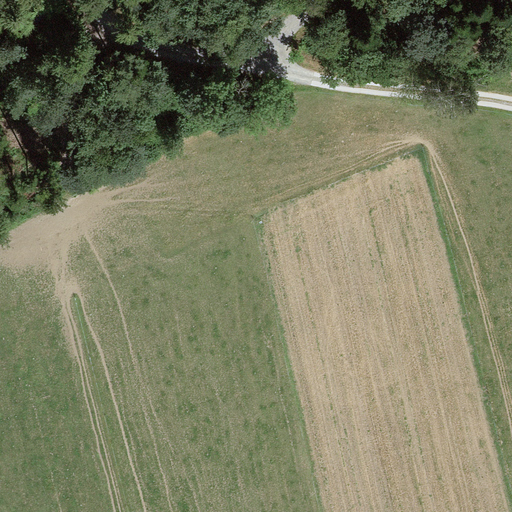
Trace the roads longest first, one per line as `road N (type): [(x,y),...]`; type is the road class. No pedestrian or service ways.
road 1 (track): [(255,71),(511,105)]
road 2 (track): [(76,0),(133,39),(255,71)]
